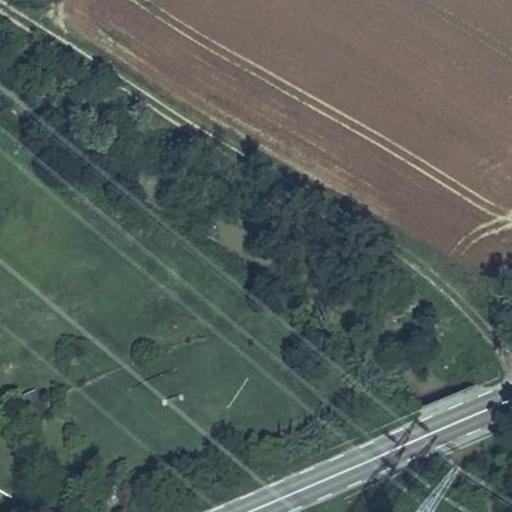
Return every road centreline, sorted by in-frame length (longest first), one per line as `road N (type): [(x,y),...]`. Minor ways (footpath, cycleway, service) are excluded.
road 1 (track): [(0,6),(416,272),(478,325),(511,372)]
road 2 (primary): [(511,397),(245,511)]
